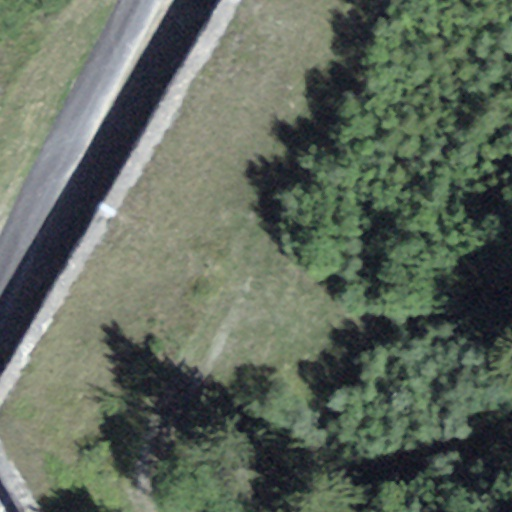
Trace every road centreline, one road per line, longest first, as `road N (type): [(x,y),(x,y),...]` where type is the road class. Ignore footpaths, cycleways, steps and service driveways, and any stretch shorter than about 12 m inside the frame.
road 1 (secondary): [(0,511),(298,0)]
road 2 (track): [(135,0),(0,257)]
